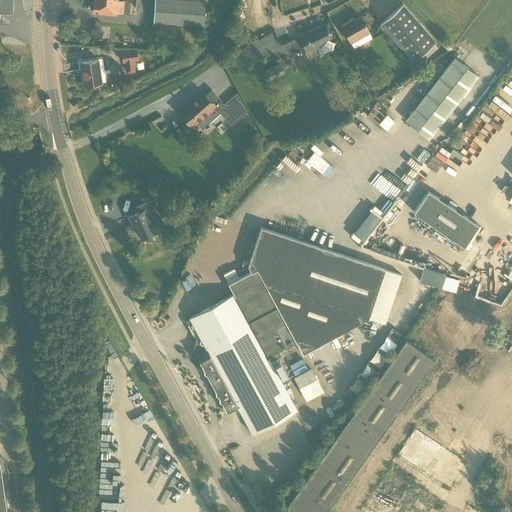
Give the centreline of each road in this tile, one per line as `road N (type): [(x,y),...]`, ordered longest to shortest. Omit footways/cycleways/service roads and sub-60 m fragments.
road 1 (secondary): [(237,511),(95,248),(54,118)]
road 2 (unknown): [(153,338),(280,195),(404,137)]
road 3 (unknown): [(71,150),(202,81),(225,90)]
road 4 (unclassified): [(19,511),(0,370)]
